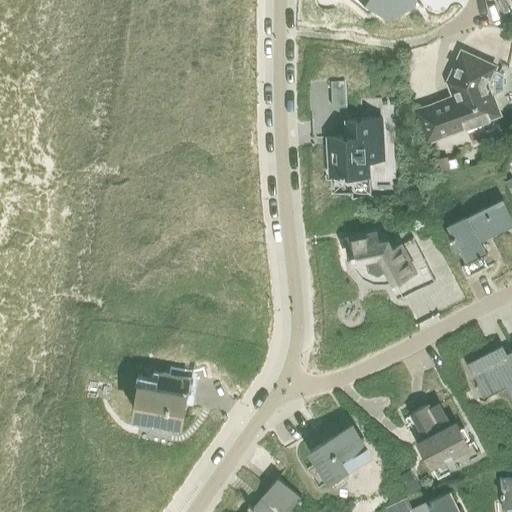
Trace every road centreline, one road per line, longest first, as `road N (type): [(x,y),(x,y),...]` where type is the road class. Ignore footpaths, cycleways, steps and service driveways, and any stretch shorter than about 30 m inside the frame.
road 1 (residential): [(279,394),(298,322),(281,149),(281,0)]
road 2 (residential): [(279,394),(358,370),(511,292)]
road 3 (residential): [(196,511),(279,394)]
